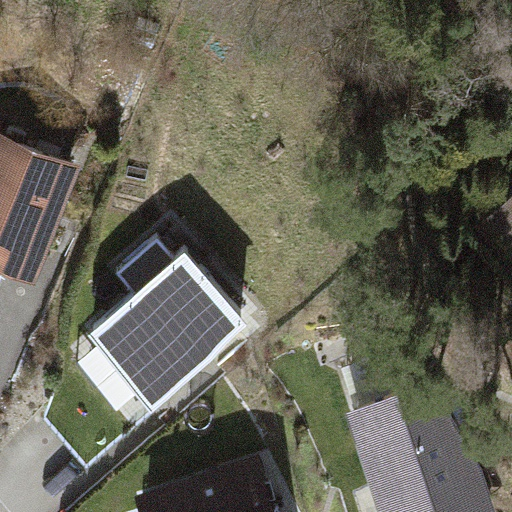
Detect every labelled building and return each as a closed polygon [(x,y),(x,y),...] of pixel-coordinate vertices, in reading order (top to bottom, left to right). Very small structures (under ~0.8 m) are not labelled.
[(85,158),(0,122),(0,286),(10,263),(37,274),(85,158)] [(511,188),(488,211),(511,235),(511,188)] [(134,288),(92,324),(158,400),(253,318),(189,244),(178,253),(159,230),(116,267),(134,288)] [(90,458),(158,400),(92,324),(69,346),(48,412),(90,458)] [(343,369),(356,405),(419,383),(407,347),(343,369)] [(356,405),(350,406),(386,511),(500,511),(483,467),(437,378),(419,383),(356,405)] [(135,489),(142,511),(281,511),(261,448),(135,489)]
